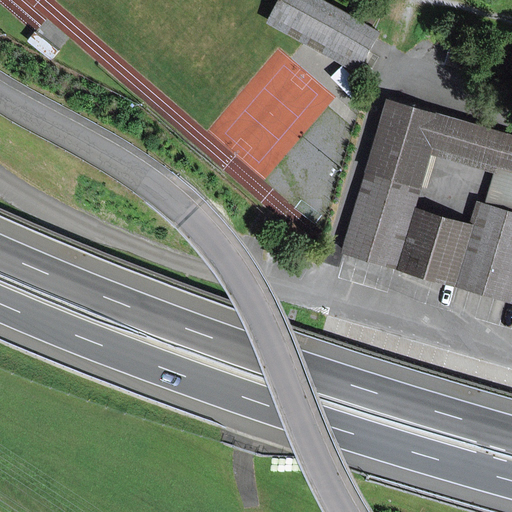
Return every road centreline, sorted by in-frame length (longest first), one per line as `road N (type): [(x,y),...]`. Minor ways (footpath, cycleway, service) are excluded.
road 1 (residential): [(0,95),(137,173),(208,236),(255,309),(342,511)]
road 2 (motorway): [(511,432),(225,344),(0,252)]
road 3 (motorway): [(0,306),(220,390),(511,481)]
